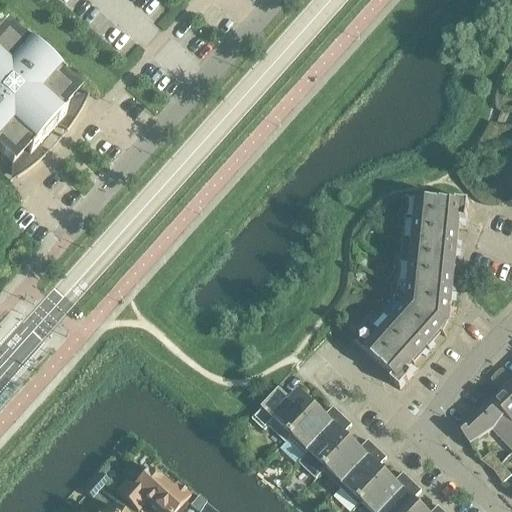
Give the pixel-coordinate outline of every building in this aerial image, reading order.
[(16,177),(17,178),(31,168),(45,156),(44,155),(42,157),(35,150),(60,122),(68,129),(66,130),(67,131),(77,117),(86,101),(85,101),(83,104),(71,99),(72,98),(58,86),(61,81),(62,82),(63,81),(24,45),(22,46),(23,47),(19,51),(5,39),(0,44),(0,153),(12,164),(13,164),(19,175),(16,177)] [(455,206),(407,201),(400,200),(390,293),(386,304),(352,342),(393,379),(389,383),(390,384),(391,382),(399,389),(398,391),(399,391),(418,370),(448,336),(456,316),(463,250),(466,230),(468,201),(467,201),(467,203),(457,202),(457,200),(456,200),(455,206)] [(511,382),(511,381),(511,378),(502,371),(497,374),(511,389),(511,382)] [(511,389),(497,374),(496,375),(491,381),(499,392),(500,391),(503,393),(500,398),(493,404),(511,423),(511,389)] [(16,385),(0,401),(0,410),(20,388),(16,385)] [(269,428),(285,443),(317,410),(311,399),(306,402),(298,394),(290,402),(279,391),(252,420),(265,432),(269,428)] [(511,423),(493,404),(462,434),(471,446),(494,430),(511,449),(511,423)] [(317,410),(285,443),(286,444),(289,441),(305,457),(342,418),(333,409),(327,416),(328,417),(325,420),(317,410)] [(342,418),(305,457),(299,463),(317,480),(323,473),(352,443),(341,435),(344,432),(345,433),(351,426),(342,418)] [(352,443),(323,473),(340,490),(377,451),(368,442),(362,449),(363,450),(360,453),(352,443)] [(377,451),(340,490),(358,506),(387,476),(376,468),(379,465),(380,466),(386,459),(377,451)] [(494,472),(501,466),(490,454),(482,462),(494,472)] [(494,472),(503,485),(511,477),(501,466),(494,472)] [(184,505),(190,498),(176,485),(172,490),(149,470),(132,489),(125,482),(115,494),(135,511),(138,511),(146,504),(155,511),(181,511),(186,506),(184,505)] [(108,482),(100,475),(92,484),(100,491),(108,482)] [(387,476),(358,506),(358,507),(361,504),(369,511),(385,511),(412,483),(403,475),(397,481),(398,483),(395,486),(387,476)] [(412,483),(385,511),(418,511),(421,509),(411,501),(413,497),(415,499),(421,492),(412,483)] [(100,491),(92,484),(84,493),(91,500),(100,491)]
